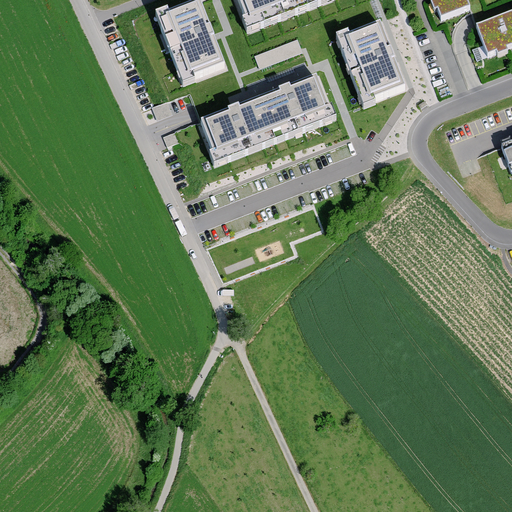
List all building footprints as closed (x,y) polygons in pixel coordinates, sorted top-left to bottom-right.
[(358,0),(236,0),(252,41),(358,0)] [(461,0),(423,0),(433,27),(467,14),(461,0)] [(225,75),(199,9),(158,25),(183,91),(225,75)] [(511,19),(471,35),(481,62),(511,50),(511,19)] [(378,33),(337,46),(361,116),(401,102),(378,33)] [(260,67),(304,52),(299,39),(255,54),(260,67)] [(238,117),(203,129),(216,166),(332,125),(318,88),(289,98),(238,117)] [(158,120),(173,114),(168,101),(152,106),(158,120)] [(511,144),(502,148),(511,173),(511,144)]
